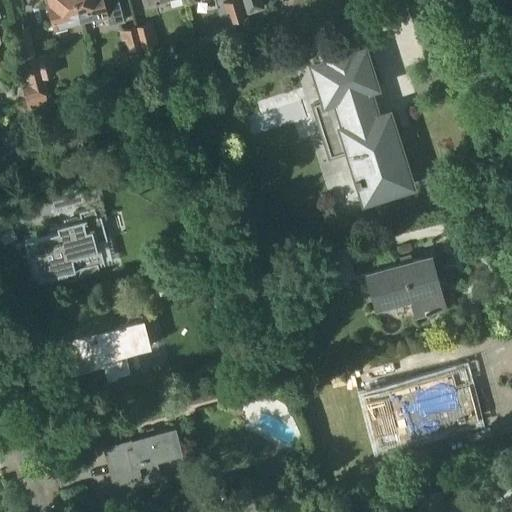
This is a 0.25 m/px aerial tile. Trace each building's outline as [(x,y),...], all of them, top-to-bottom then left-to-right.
[(49,0),(50,3),(47,4),(55,33),(68,30),(67,26),(81,23),(75,0),(49,0)] [(95,19),(96,22),(109,19),(111,27),(125,23),(119,0),(75,0),(81,23),(95,19)] [(229,0),(226,1),(232,21),(246,17),(240,0),(229,0)] [(241,0),(246,14),(265,8),(262,0),(241,0)] [(135,25),(141,45),(158,41),(152,21),(135,25)] [(119,29),(122,39),(126,38),(129,48),(141,45),(135,25),(119,29)] [(410,183),(387,111),(375,115),(366,87),(374,84),(362,47),(355,50),(352,41),(321,51),(323,60),(313,63),(324,98),(312,102),(313,103),(316,102),(319,111),(316,112),(319,123),(322,122),(325,131),(322,132),(330,157),(349,151),(356,174),(354,175),(356,182),(359,181),(364,198),(377,193),(375,188),(384,185),(386,191),(410,183)] [(53,53),(37,57),(43,77),(55,74),(52,63),(56,62),(53,53)] [(24,60),(27,71),(29,70),(32,80),(43,77),(37,57),(24,60)] [(27,71),(29,81),(22,83),(29,108),(49,103),(42,77),(43,77),(32,80),(29,70),(27,71)] [(82,186),(49,195),(53,208),(86,199),(82,186)] [(25,238),(29,254),(33,253),(40,278),(67,270),(74,268),(76,276),(100,269),(98,262),(104,261),(99,241),(107,239),(101,215),(97,216),(94,206),(79,210),(81,218),(57,224),(58,230),(25,238)] [(323,252),(332,283),(355,276),(347,245),(323,252)] [(365,271),(375,308),(409,299),(414,316),(445,307),(430,253),(365,271)] [(177,276),(156,282),(160,296),(181,290),(177,276)] [(151,345),(147,330),(156,327),(153,315),(68,337),(77,370),(104,363),(108,378),(116,376),(116,374),(130,370),(126,352),(151,345)] [(388,387),(389,392),(366,398),(375,434),(395,428),(397,433),(476,412),(470,388),(457,392),(452,370),(388,387)] [(213,382),(173,393),(176,407),(216,397),(213,382)] [(131,437),(106,443),(118,490),(142,483),(143,484),(144,484),(144,485),(149,483),(148,480),(161,477),(160,476),(162,476),(157,458),(183,451),(176,424),(131,436),(131,437)] [(254,487),(228,494),(233,511),(244,511),(259,508),(254,487)] [(418,511),(446,511),(440,490),(414,497),(418,511)] [(336,502),(338,511),(354,511),(351,498),(336,502)]
